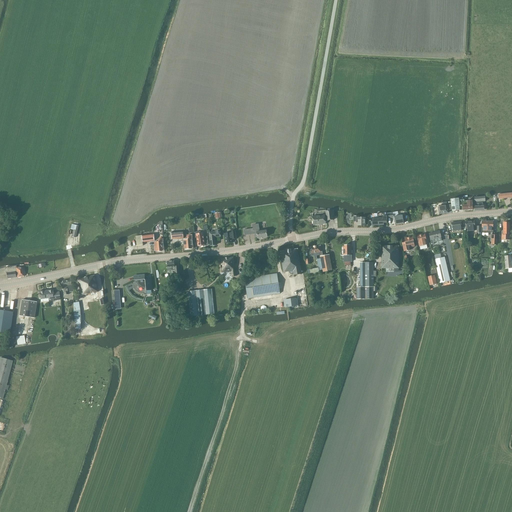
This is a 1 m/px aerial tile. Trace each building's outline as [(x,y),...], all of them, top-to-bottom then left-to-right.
[(451,199),(451,201),(451,206),(452,211),(463,210),(463,209),(465,209),(465,210),(473,210),(472,201),(464,201),(464,199),(463,200),(463,198),(451,199)] [(447,206),(438,207),(439,214),(448,213),(448,210),(447,206)] [(332,215),(333,215),(333,211),(326,212),(326,215),(324,216),(324,215),(312,217),(313,225),(318,224),(318,225),(325,224),(325,220),(327,220),(327,221),(333,220),(332,215)] [(383,222),(387,222),(386,215),(383,215),(383,218),(372,218),(372,226),(384,225),(383,222)] [(402,215),(401,216),(395,217),(396,225),(403,224),(402,215)] [(358,226),(365,226),(365,218),(359,218),(359,216),(354,216),(354,222),(358,222),(358,226)] [(466,231),(475,231),(474,221),(465,222),(466,231)] [(481,232),(493,232),(493,222),(482,221),(481,232)] [(452,232),(462,231),(461,222),(451,223),(452,232)] [(502,240),(510,240),(510,223),(504,222),(504,235),(502,235),(502,240)] [(253,229),(244,230),(245,235),(249,234),(257,233),(257,238),(267,237),(266,231),(260,231),(259,229),(259,224),(252,225),(253,229)] [(215,232),(209,232),(211,246),(216,245),(215,237),(221,237),(221,236),(224,235),(223,232),(220,232),(220,229),(215,230),(215,232)] [(172,239),(183,238),(183,231),(171,232),(172,239)] [(201,231),(194,231),(195,238),(197,238),(198,246),(209,244),(207,236),(201,237),(201,231)] [(224,234),(225,244),(232,243),(232,239),(237,239),(236,231),(231,232),(231,233),(224,234)] [(436,232),(429,234),(431,245),(434,244),(434,243),(442,241),(440,231),(436,232)] [(154,240),(154,234),(135,236),(137,247),(143,246),(143,243),(154,241),(154,240)] [(425,234),(417,236),(419,247),(420,247),(427,245),(425,234)] [(191,248),(193,248),(192,236),(192,235),(187,235),(188,239),(183,239),(184,249),(186,248),(187,249),(191,249),(191,248)] [(403,245),(402,246),(404,252),(410,250),(410,248),(415,247),(414,244),(413,237),(404,239),(406,245),(405,245),(403,245)] [(158,239),(159,242),(154,242),(155,251),(157,251),(158,252),(162,252),(162,251),(164,251),(163,239),(158,239)] [(345,246),(343,246),(343,255),(344,256),(344,262),(345,262),(351,262),(352,262),(352,246),(350,246),(350,245),(345,245),(345,246)] [(317,256),(323,255),(322,252),(321,252),(320,246),(310,248),(311,257),(314,256),(315,259),(317,259),(317,256)] [(399,246),(382,246),(382,269),(386,269),(399,269),(399,256),(400,256),(400,253),(399,253),(399,246)] [(294,275),(302,274),(298,249),(291,250),(290,249),(286,250),(286,251),(280,252),(280,253),(280,256),(281,256),(283,273),(289,272),(289,273),(293,272),(294,275)] [(325,272),(331,271),(328,255),(322,256),(325,272)] [(236,276),(234,257),(220,259),(222,273),(232,272),(233,277),(236,276)] [(445,257),(435,260),(440,283),(450,281),(445,257)] [(174,261),(167,261),(168,271),(175,271),(175,274),(179,273),(180,273),(179,266),(174,267),(174,261)] [(360,287),(358,287),(358,299),(366,299),(365,263),(360,263),(360,287)] [(373,263),(365,263),(366,299),(374,299),(374,291),(374,287),(373,263)] [(6,267),(7,279),(16,277),(15,271),(17,271),(18,277),(24,277),(23,267),(16,268),(16,266),(6,267)] [(248,299),(280,294),(277,274),(245,279),(248,299)] [(87,295),(93,293),(98,292),(94,275),(87,277),(87,276),(84,277),(84,278),(78,279),(82,295),(87,294),(87,295)] [(135,280),(131,281),(131,285),(132,287),(134,290),(137,292),(140,294),(143,294),(146,294),(147,290),(147,294),(152,294),(151,290),(151,280),(149,280),(148,278),(147,277),(145,277),(144,275),(134,276),(135,280)] [(430,286),(437,284),(435,276),(428,277),(430,286)] [(68,292),(73,291),(70,279),(63,281),(64,289),(63,289),(64,295),(68,294),(68,292)] [(53,289),(39,291),(40,300),(41,302),(49,301),(60,300),(59,292),(53,293),(53,289)] [(212,289),(188,292),(190,317),(214,314),(212,289)] [(297,294),(283,296),(285,307),(298,305),(297,294)] [(37,302),(22,300),(19,316),(34,319),(37,302)] [(83,310),(84,324),(99,323),(99,315),(98,308),(101,307),(100,301),(88,302),(88,309),(83,310)] [(0,309),(0,332),(9,334),(13,312),(0,309)] [(5,390),(8,390),(9,386),(7,385),(13,361),(1,358),(0,360),(0,398),(3,399),(5,390)]
